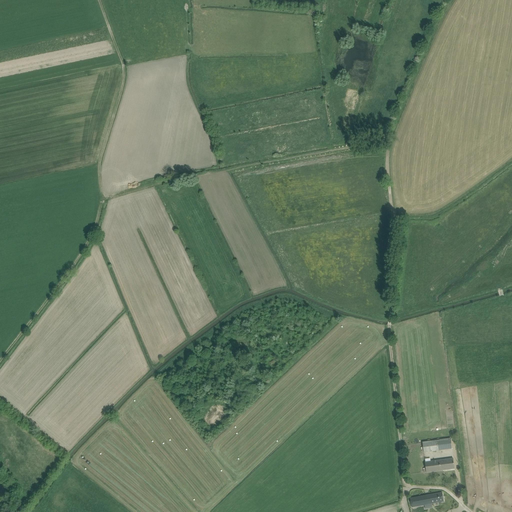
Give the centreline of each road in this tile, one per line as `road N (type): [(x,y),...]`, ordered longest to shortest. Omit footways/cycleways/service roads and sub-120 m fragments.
road 1 (track): [(100,0),(123,69),(99,164),(104,195),(375,139),(389,141),(398,223)]
road 2 (track): [(432,488),(404,480),(388,324),(398,223)]
road 3 (track): [(108,196),(92,244),(0,358)]
road 4 (track): [(389,141),(452,0)]
road 5 (track): [(397,217),(437,213),(511,160)]
